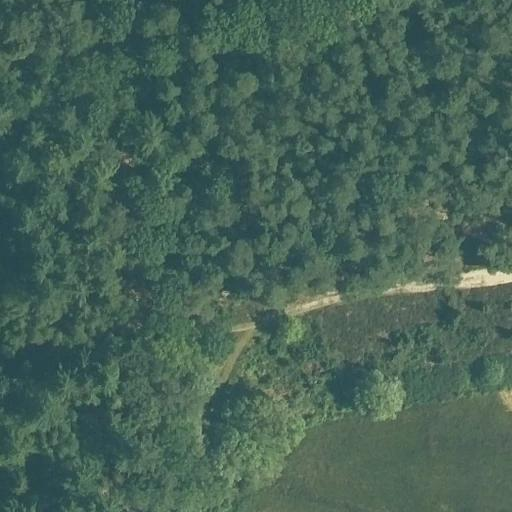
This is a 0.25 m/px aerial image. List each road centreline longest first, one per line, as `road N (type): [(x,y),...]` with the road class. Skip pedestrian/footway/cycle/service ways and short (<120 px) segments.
road 1 (track): [(91,0),(139,300),(222,326),(247,325),(351,294),(511,274)]
road 2 (track): [(247,325),(190,445),(135,511)]
road 3 (track): [(182,447),(170,445),(139,300)]
